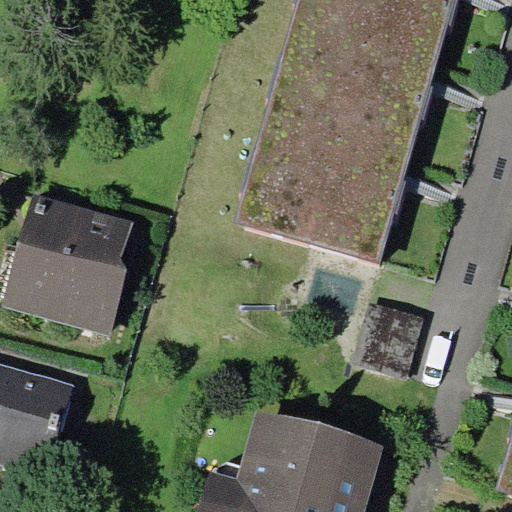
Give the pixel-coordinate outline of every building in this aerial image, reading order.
[(446,0),(292,0),(227,234),(370,273),(446,0)] [(133,235),(23,206),(0,292),(0,311),(105,339),(133,235)] [(69,393),(0,373),(0,472),(43,484),(69,393)] [(511,402),(484,499),(511,506),(511,402)] [(354,511),(370,458),(240,421),(213,511),(354,511)]
